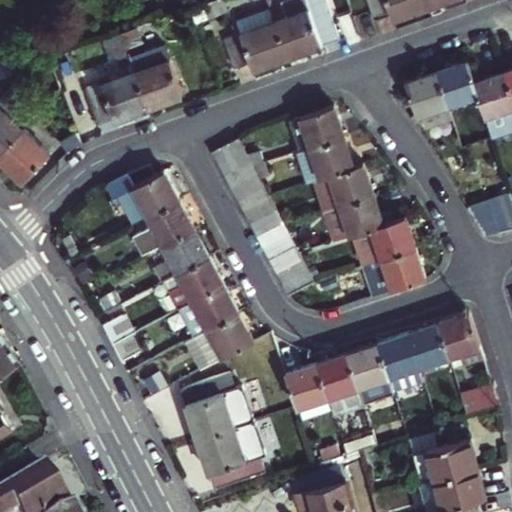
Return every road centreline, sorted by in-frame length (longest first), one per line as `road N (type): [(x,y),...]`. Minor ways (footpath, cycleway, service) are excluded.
road 1 (residential): [(483,279),(344,325),(298,324),(268,295),(182,128)]
road 2 (secondary): [(154,511),(45,305),(5,247)]
road 3 (residential): [(355,66),(439,187),(479,268)]
road 4 (residential): [(182,128),(87,167),(5,247)]
road 5 (residential): [(182,128),(355,66)]
road 6 (residential): [(355,66),(511,9)]
